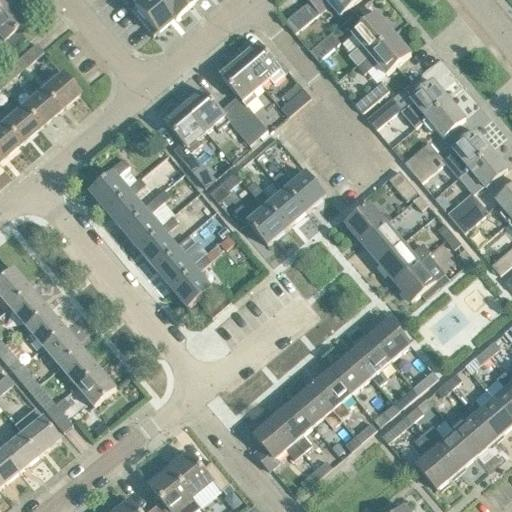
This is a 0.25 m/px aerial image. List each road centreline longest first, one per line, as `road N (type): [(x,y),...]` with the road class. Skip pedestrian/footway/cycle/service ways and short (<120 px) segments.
road 1 (residential): [(202,387),(29,190)]
road 2 (residential): [(48,511),(186,400)]
road 3 (unclassified): [(29,190),(146,87)]
road 4 (residential): [(186,400),(279,511)]
road 5 (unclassified): [(146,87),(252,0)]
road 6 (residential): [(202,387),(303,309)]
